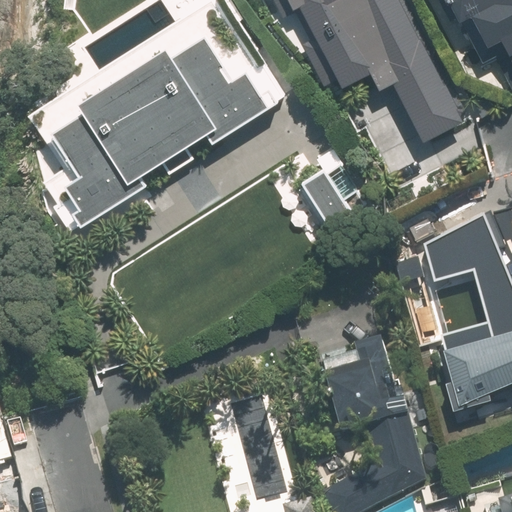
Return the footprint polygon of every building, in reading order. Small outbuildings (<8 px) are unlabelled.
[(102,70),(37,111),(45,123),(40,126),(45,134),(37,139),(49,188),(72,225),(154,173),(148,164),(166,153),(174,166),(197,151),(189,138),(214,121),(220,131),(287,89),(230,0),(213,0),(210,2),(176,23),(102,70)] [(283,0),(286,5),(296,0),(307,0),(348,80),(373,68),(380,82),(397,74),(426,133),(468,112),(410,0),(283,0)] [(511,0),(442,0),(452,17),(466,10),(489,55),(498,51),(511,78),(511,0)] [(365,208),(332,157),(309,171),(341,223),(365,208)] [(457,382),(451,383),(458,412),(498,402),(496,394),(511,389),(511,262),(506,246),(511,244),(496,208),(431,242),(437,281),(478,270),(491,322),(445,334),(457,382)] [(367,423),(377,463),(326,490),(336,511),(363,511),(428,479),(408,395),(401,396),(386,334),(357,341),(358,345),(327,352),(345,428),(367,423)] [(0,511),(10,511),(0,472),(0,471),(0,511)] [(511,511),(511,494),(502,497),(505,511),(511,511)]
